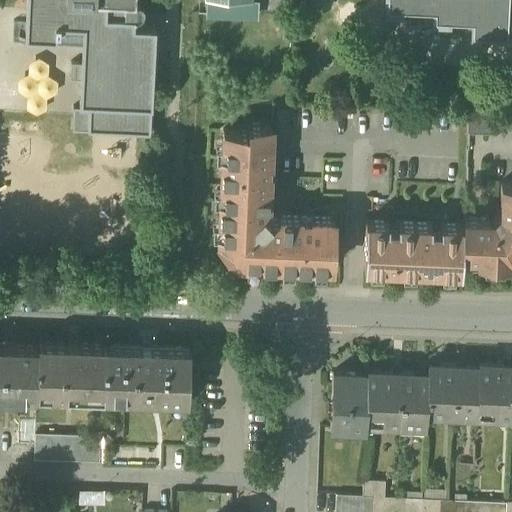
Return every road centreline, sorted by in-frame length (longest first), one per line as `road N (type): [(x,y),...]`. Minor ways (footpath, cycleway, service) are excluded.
road 1 (residential): [(297,478),(0,471)]
road 2 (residential): [(0,297),(296,312)]
road 3 (residential): [(296,312),(511,317)]
road 4 (residential): [(296,312),(297,478)]
